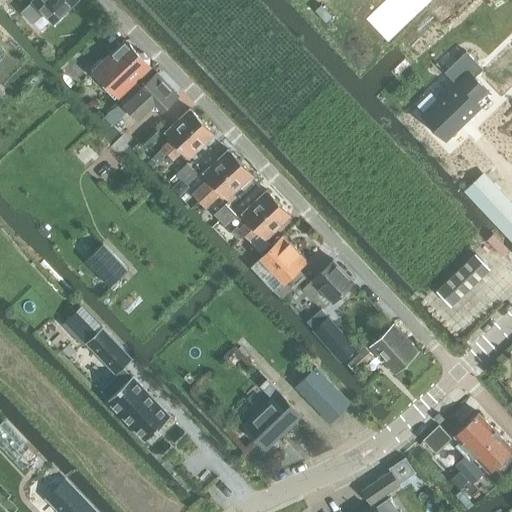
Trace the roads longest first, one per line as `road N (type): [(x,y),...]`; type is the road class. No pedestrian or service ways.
road 1 (residential): [(105,0),(459,371)]
road 2 (residential): [(242,511),(388,437),(459,371)]
